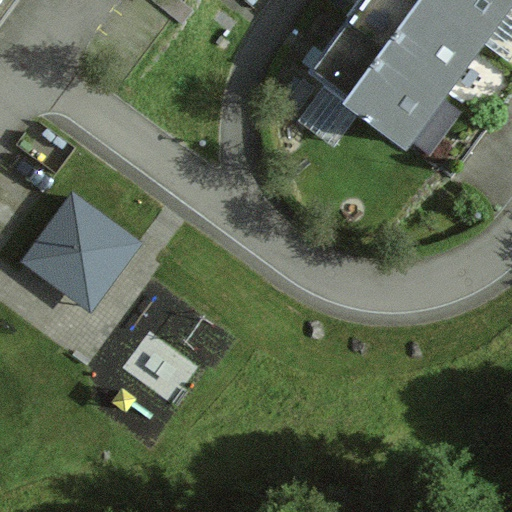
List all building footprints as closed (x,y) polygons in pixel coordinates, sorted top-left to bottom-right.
[(487,128),(511,92),(511,69),(414,0),(367,0),(348,28),(487,128)] [(511,0),(414,0),(511,69),(511,0)] [(450,178),(487,128),(348,28),(311,79),(450,178)] [(73,202),(26,266),(91,314),(138,250),(73,202)] [(182,391),(199,344),(140,324),(124,371),(182,391)]
